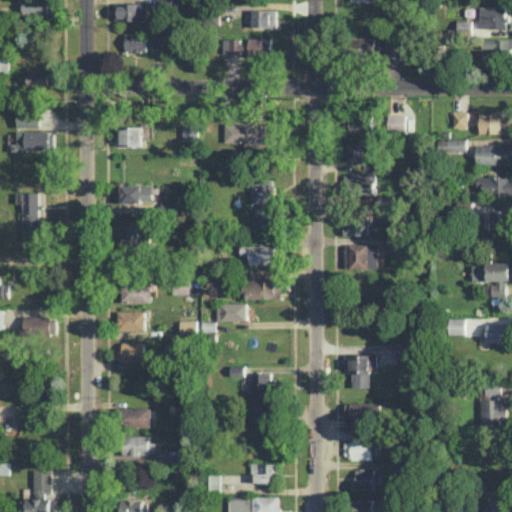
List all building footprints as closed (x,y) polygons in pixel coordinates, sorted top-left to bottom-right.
[(57,0),(21,0),(22,14),(57,15),(57,0)] [(116,20),(149,19),(149,3),(116,3),(116,20)] [(507,28),(507,7),(481,7),(481,28),(507,28)] [(202,23),(220,24),(220,9),(203,8),(202,23)] [(277,9),(253,9),(253,27),(277,27),(277,9)] [(473,20),(458,19),(457,34),(473,34),(473,20)] [(126,51),(148,50),(147,32),(125,33),(126,51)] [(164,46),(163,33),(149,33),(150,46),(164,46)] [(223,40),(224,52),(250,51),(250,55),(272,54),(272,37),(249,37),(249,39),(223,40)] [(375,37),(358,37),(358,57),(376,56),(375,37)] [(402,55),(402,38),(386,38),(386,56),(402,55)] [(511,38),(483,38),(483,57),(511,57),(511,38)] [(0,70),(10,71),(10,48),(0,48),(0,70)] [(51,85),(51,66),(30,65),(30,85),(51,85)] [(18,107),(18,126),(42,126),(42,107),(18,107)] [(455,127),(469,127),(468,110),(454,111),(455,127)] [(481,133),(511,132),(511,112),(481,113),(481,133)] [(345,132),(373,133),(373,114),(346,113),(345,132)] [(389,130),(407,130),(407,114),(388,115),(389,130)] [(244,145),(277,145),(277,123),(226,122),(226,141),(244,141),(244,145)] [(153,123),(143,123),(144,137),(153,137),(153,123)] [(117,146),(144,145),(143,126),(116,126),(117,146)] [(52,130),(17,130),(16,149),(51,150),(52,130)] [(468,151),(467,138),(439,138),(439,151),(468,151)] [(372,161),(372,142),(345,142),(345,160),(372,161)] [(511,143),(477,144),(478,162),(511,161),(511,143)] [(451,170),(452,187),(464,186),(463,169),(451,170)] [(377,193),(377,172),(344,172),(345,194),(377,193)] [(254,202),(257,202),(258,228),(274,227),(273,205),(276,205),(275,178),(253,178),(254,202)] [(155,185),(123,184),(123,201),(155,202),(155,185)] [(25,203),(25,241),(41,241),(40,192),(18,192),(18,203),(25,203)] [(380,203),(394,203),(394,195),(380,195),(380,203)] [(474,199),(459,198),(459,211),(474,211),(474,199)] [(509,212),(492,211),(492,231),(509,232),(509,212)] [(369,235),(370,215),(346,214),(345,234),(369,235)] [(147,223),(123,224),(123,245),(147,245),(147,223)] [(386,247),(399,248),(399,239),(386,238),(386,247)] [(380,244),(351,243),(351,267),(379,267),(380,244)] [(242,246),(242,254),(251,254),(251,263),(283,263),(283,245),(242,246)] [(474,281),(488,281),(488,297),(508,297),(508,279),(511,278),(511,262),(474,263),(474,281)] [(0,297),(10,298),(10,283),(2,283),(2,274),(0,273),(0,297)] [(283,298),(283,279),(246,278),(246,298),(283,298)] [(123,302),(153,302),(153,283),(123,283),(123,302)] [(248,302),(218,302),(218,320),(248,320),(248,302)] [(120,330),(147,329),(147,310),(120,310),(120,330)] [(26,332),(58,333),(59,316),(27,316),(26,332)] [(449,334),(481,335),(481,348),(489,348),(489,342),(511,342),(511,323),(488,322),(488,318),(450,317),(449,334)] [(199,320),(181,320),(181,335),(198,335),(199,320)] [(216,321),(204,322),(204,330),(216,330),(216,321)] [(147,360),(147,341),(121,342),(121,360),(147,360)] [(417,342),(397,342),(398,374),(418,373),(417,342)] [(378,353),(346,354),(347,373),(354,373),(354,387),(372,387),(371,367),(378,366),(378,353)] [(246,375),(246,365),(232,365),(232,375),(246,375)] [(273,372),(253,372),(253,394),(274,393),(273,372)] [(0,391),(20,391),(19,375),(0,375),(0,391)] [(485,397),(502,397),(503,382),(486,382),(485,397)] [(483,398),(482,426),(503,427),(504,418),(509,418),(509,406),(504,406),(504,399),(483,398)] [(346,419),(379,419),(380,402),(346,402),(346,419)] [(270,403),(252,403),(253,422),(271,422),(270,403)] [(152,406),(126,407),(126,427),(152,426),(152,406)] [(151,434),(125,435),(125,454),(158,453),(158,441),(152,441),(151,434)] [(346,459),(373,458),(373,440),(345,441),(346,459)] [(11,473),(11,459),(0,459),(0,473),(11,473)] [(281,463),(257,462),(256,482),(280,483),(281,463)] [(391,478),(408,477),(408,462),(391,463),(391,478)] [(54,491),(54,469),(36,468),(35,491),(54,491)] [(353,487),(381,488),(382,474),(375,474),(375,469),(353,468),(353,487)] [(223,490),(223,474),(207,474),(207,490),(223,490)] [(281,511),(281,495),(231,496),(231,511),(281,511)] [(356,511),(373,511),(373,497),(356,498),(356,511)] [(58,511),(59,498),(30,498),(30,511),(58,511)] [(493,499),(493,511),(511,511),(511,498),(493,499)] [(146,511),(147,499),(120,499),(119,511),(146,511)]
